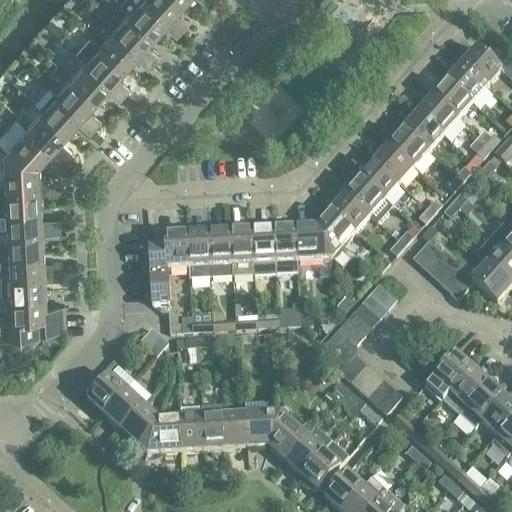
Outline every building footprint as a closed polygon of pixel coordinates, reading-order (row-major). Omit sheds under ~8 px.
[(182,31),(147,0),(123,0),(120,4),(130,13),(155,36),(163,26),(176,38),(182,31)] [(175,13),(184,3),(180,0),(147,0),(182,31),(188,25),(175,13)] [(321,0),(319,3),(330,13),(339,3),(335,0),(321,0)] [(155,36),(130,13),(115,29),(154,63),(160,57),(146,45),(155,36)] [(154,63),(115,29),(101,45),(126,68),(135,58),(148,70),(154,63)] [(126,68),(101,45),(91,37),(77,53),(86,61),(124,96),(130,89),(117,78),(126,68)] [(476,51),(461,68),(486,91),(501,75),(511,85),(511,62),(494,46),(484,58),(476,51)] [(124,96),(86,61),(72,78),(97,100),(105,91),(118,103),(124,96)] [(486,91),(461,68),(447,84),(472,107),(486,91)] [(97,100),(72,78),(57,94),(96,128),(102,121),(89,110),(97,100)] [(472,107),(447,84),(432,100),(458,123),(472,107)] [(96,128),(57,94),(43,110),(68,132),(77,123),(90,135),(96,128)] [(458,123),(432,100),(418,116),(443,139),(458,123)] [(68,132),(43,110),(28,126),(67,160),(73,154),(60,142),(68,132)] [(443,139),(418,116),(403,133),(429,156),(443,139)] [(4,153),(40,165),(48,156),(61,167),(67,160),(28,126),(4,153)] [(429,156),(403,133),(388,149),(414,172),(429,156)] [(491,154),(500,144),(493,138),(485,148),(491,154)] [(511,144),(510,143),(501,152),(508,158),(511,153),(511,144)] [(491,154),(485,148),(476,157),(483,163),(491,154)] [(414,172),(388,149),(374,165),(400,188),(414,172)] [(40,165),(4,153),(6,188),(58,185),(58,176),(40,177),(40,165)] [(400,188),(374,165),(359,181),(385,204),(400,188)] [(481,175),(487,181),(496,171),(489,165),(481,175)] [(462,186),(471,177),(464,171),(456,180),(462,186)] [(481,175),(472,184),(479,190),(487,181),(481,175)] [(462,186),(456,180),(447,190),(454,196),(462,186)] [(385,204),(359,181),(345,197),(371,220),(385,204)] [(58,185),(6,188),(8,209),(42,207),(41,195),(59,194),(58,185)] [(371,220),(345,197),(331,214),(356,236),(371,220)] [(452,207),(459,213),(467,204),(460,198),(452,207)] [(434,219),(442,209),(435,203),(427,212),(434,219)] [(42,207),(8,209),(9,231),(61,228),(60,219),(43,220),(42,207)] [(452,207),(443,216),(450,223),(459,213),(452,207)] [(434,219),(427,212),(418,222),(425,228),(434,219)] [(356,236),(331,214),(316,229),(332,263),(356,236)] [(511,232),(505,226),(490,242),(511,261),(511,232)] [(61,228),(9,231),(10,253),(44,251),(43,238),(61,237),(61,228)] [(316,229),(295,230),(297,265),(332,263),(316,229)] [(295,230),(273,232),(276,278),(298,277),(297,265),(295,230)] [(429,246),(438,236),(431,230),(423,240),(429,246)] [(252,233),(254,267),(255,279),(276,278),(273,232),(252,233)] [(252,233),(230,234),(232,268),(254,267),(252,233)] [(230,234),(209,235),(212,281),(233,280),(232,268),(230,234)] [(209,235),(187,236),(189,270),(201,270),(202,282),(212,281),(209,235)] [(405,251),(414,241),(407,235),(398,245),(405,251)] [(164,237),(165,248),(167,272),(189,270),(187,236),(164,237)] [(511,290),(511,261),(490,242),(476,258),(511,290)] [(405,251),(398,245),(389,254),(397,260),(405,251)] [(414,264),(422,271),(438,253),(429,246),(414,264)] [(165,248),(149,248),(152,308),(168,307),(167,287),(168,287),(167,272),(165,248)] [(44,251),(10,253),(11,274),(63,271),(62,262),(45,263),(44,251)] [(438,253),(422,271),(431,280),(447,261),(438,253)] [(497,307),(511,290),(476,258),(461,274),(465,277),(465,278),(474,286),(497,307)] [(382,277),(390,267),(384,261),(375,271),(382,277)] [(447,261),(431,280),(440,287),(456,269),(447,261)] [(456,269),(440,287),(449,296),(465,278),(465,277),(461,274),(456,269)] [(63,271),(11,274),(12,296),(47,294),(46,281),(63,280),(63,271)] [(465,278),(449,296),(458,304),(474,286),(465,278)] [(379,288),(370,297),(389,314),(397,305),(379,288)] [(47,294),(12,296),(14,317),(0,317),(0,334),(39,333),(39,331),(66,329),(65,306),(47,307),(47,294)] [(370,297),(362,306),(381,323),(389,314),(370,297)] [(362,306),(354,315),(373,332),(381,323),(362,306)] [(354,315),(346,324),(365,340),(373,332),(354,315)] [(192,317),(192,327),(193,336),(215,335),(214,316),(213,316),(213,317),(192,317)] [(235,325),(223,326),(223,316),(214,316),(215,335),(236,334),(235,325)] [(313,320),(300,321),(301,330),(313,329),(313,320)] [(287,322),(288,331),(301,330),(300,321),(287,322)] [(270,323),(257,324),(258,333),(270,332),(270,323)] [(257,324),(244,324),(235,325),(236,334),(258,333),(257,324)] [(346,324),(338,333),(357,349),(365,340),(346,324)] [(192,328),(182,328),(170,329),(170,338),(193,336),(192,327),(192,328)] [(338,333),(317,357),(341,379),(358,361),(357,349),(338,333)] [(241,340),(242,349),(243,360),(255,359),(254,348),(254,339),(241,340)] [(163,354),(168,348),(159,340),(153,346),(163,354)] [(229,349),(242,349),(241,340),(228,340),(229,349)] [(198,351),(198,342),(185,343),(186,352),(198,351)] [(211,350),(211,342),(198,342),(198,351),(211,350)] [(163,354),(153,346),(147,352),(157,361),(163,354)] [(472,371),(455,356),(432,382),(424,390),(441,406),(449,397),(472,371)] [(358,361),(341,379),(350,387),(367,369),(358,361)] [(367,369),(350,387),(359,395),(375,377),(367,369)] [(449,397),(465,411),(488,386),(472,371),(449,397)] [(88,405),(105,420),(127,394),(125,392),(130,386),(116,373),(88,405)] [(385,385),(375,377),(359,395),(368,403),(385,385)] [(385,385),(368,403),(377,411),(393,393),(385,385)] [(349,394),(340,386),(334,392),(343,401),(349,394)] [(488,386),(465,411),(481,426),(504,400),(488,386)] [(403,401),(393,393),(377,411),(386,419),(403,401)] [(127,394),(105,420),(121,434),(143,408),(127,394)] [(349,394),(343,401),(352,409),(358,403),(349,394)] [(511,407),(504,400),(481,426),(497,440),(511,423),(511,407)] [(245,407),(245,418),(246,418),(248,452),(269,451),(281,416),(268,417),(267,406),(245,407)] [(143,408),(121,434),(147,457),(160,423),(143,408)] [(226,453),(224,419),(224,410),(202,412),(202,420),(204,455),(226,453)] [(183,456),(180,421),(180,412),(170,413),(171,422),(160,423),(147,457),(183,456)] [(366,422),(376,430),(382,423),(372,415),(366,422)] [(302,435),(281,416),(269,451),(285,465),(308,440),(314,433),(308,428),(302,435)] [(245,418),(224,419),(226,453),(248,452),(246,418),(245,418)] [(202,420),(180,421),(183,456),(204,455),(202,420)] [(507,462),(511,456),(511,423),(497,440),(491,447),(507,462)] [(407,426),(401,432),(410,440),(416,434),(407,426)] [(388,429),(382,436),(392,444),(398,438),(388,429)] [(426,443),(416,434),(410,440),(420,449),(426,443)] [(308,440),(285,465),(301,480),(324,454),(308,440)] [(332,446),(324,454),(301,480),(318,495),(349,461),(332,446)] [(415,466),(421,459),(412,451),(406,457),(415,466)] [(447,463),(439,455),(433,461),(441,469),(447,463)] [(425,474),(430,468),(421,459),(415,466),(425,474)] [(458,472),(447,463),(441,469),(452,478),(458,472)] [(347,475),(324,501),(336,511),(344,511),(364,490),(347,475)] [(373,511),(389,495),(373,480),(364,490),(344,511),(373,511)] [(447,495),(453,488),(444,480),(438,486),(447,495)] [(474,499),(480,492),(471,484),(465,490),(474,499)] [(457,503),(462,496),(453,488),(447,495),(457,503)] [(474,499),(483,507),(489,501),(480,492),(474,499)] [(389,495),(373,511),(402,511),(405,509),(389,495)]
